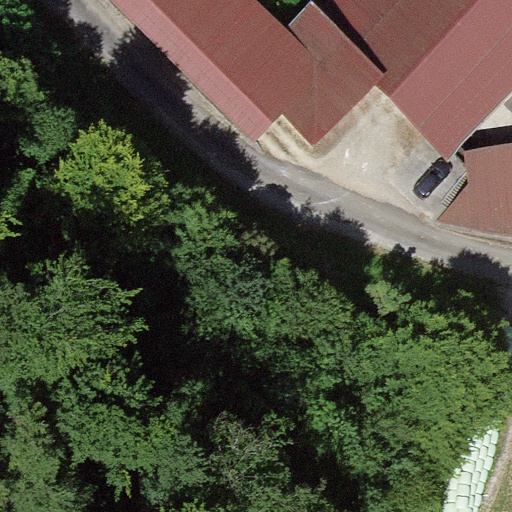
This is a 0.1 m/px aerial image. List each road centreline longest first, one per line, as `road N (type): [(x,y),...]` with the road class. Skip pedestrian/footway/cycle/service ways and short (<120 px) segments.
road 1 (unclassified): [(48,0),(222,170),(511,262)]
road 2 (track): [(125,511),(263,438),(370,354),(461,249)]
road 3 (track): [(446,511),(461,249)]
